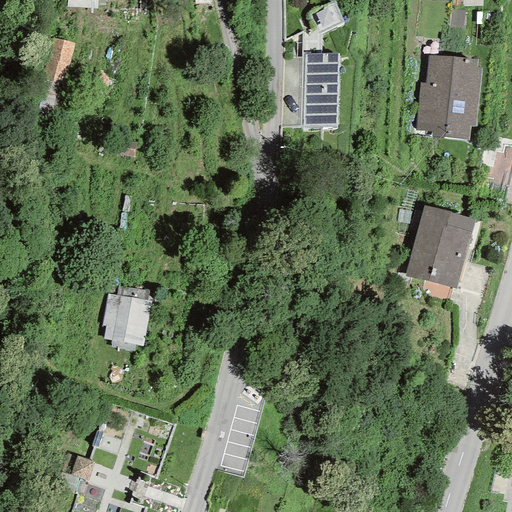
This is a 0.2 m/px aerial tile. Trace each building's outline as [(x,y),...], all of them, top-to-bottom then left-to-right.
[(73,49),(53,43),(43,81),(63,86),(73,49)] [(337,54),(301,54),(301,126),(337,126),(337,54)] [(477,60),(427,55),(425,83),(420,82),(415,131),(432,132),(432,137),(469,140),(470,127),(475,127),(481,68),(476,68),(477,60)] [(475,219),(423,206),(405,275),(457,289),(475,219)] [(149,306),(111,299),(104,339),(141,346),(149,306)]
